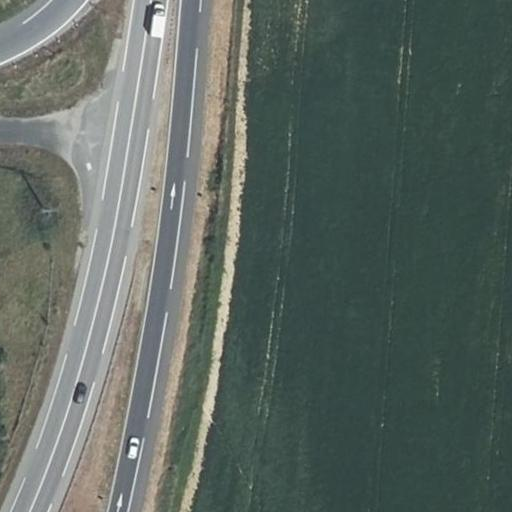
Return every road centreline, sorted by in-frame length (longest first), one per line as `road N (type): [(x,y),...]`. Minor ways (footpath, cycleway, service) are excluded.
road 1 (primary): [(150,0),(99,298),(28,511)]
road 2 (motorway): [(119,511),(176,179),(191,0)]
